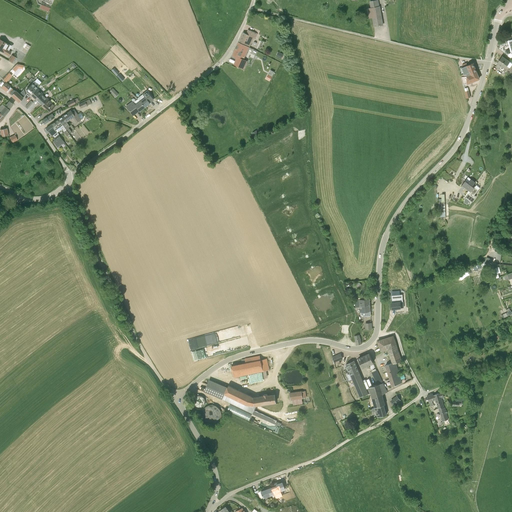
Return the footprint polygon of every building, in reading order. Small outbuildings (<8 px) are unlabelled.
[(373,18),(373,21),(374,26),(383,25),(382,20),(380,6),(379,6),(378,0),(370,1),(371,8),(367,9),(369,18),(373,18)] [(243,32),(239,42),(243,44),(243,45),(249,47),(254,38),(255,38),(257,33),(250,30),(248,35),(243,32)] [(26,42),(23,47),(29,50),(32,45),(26,42)] [(239,58),(243,60),(249,47),(243,45),(243,44),(239,42),(233,55),(238,57),(239,58)] [(505,69),(510,62),(502,56),(497,63),(498,64),(496,67),(500,70),(502,71),(504,69),(505,69)] [(239,58),(238,57),(235,65),(244,69),(247,62),(243,60),(239,58)] [(473,63),(467,65),(466,63),(462,65),(464,70),(466,75),(467,76),(471,74),(476,72),(473,63)] [(12,75),(9,72),(3,79),(6,82),(12,75)] [(467,83),(467,84),(474,81),(479,79),(479,78),(476,72),(471,74),(467,76),(462,77),(463,83),(467,83)] [(32,83),(33,83),(30,87),(26,90),(31,95),(36,89),(37,88),(37,87),(39,85),(37,83),(34,81),(32,83)] [(12,89),(9,93),(14,98),(19,102),(23,98),(15,91),(12,88),(12,89)] [(36,89),(31,95),(36,99),(42,94),(42,93),(37,88),(36,89)] [(115,97),(118,94),(113,88),(109,91),(115,97)] [(149,97),(146,93),(144,90),(141,92),(143,95),(138,99),(140,101),(144,107),(147,105),(149,103),(146,99),(149,97)] [(42,94),(36,99),(38,101),(37,103),(40,105),(41,104),(42,105),(47,99),(48,99),(49,99),(42,93),(42,94)] [(47,99),(42,105),(41,106),(45,109),(46,108),(50,112),(56,105),(49,99),(48,99),(47,99)] [(76,103),(74,99),(66,103),(68,107),(76,103)] [(89,99),(78,104),(80,108),(87,105),(91,104),(89,99)] [(2,104),(0,106),(0,113),(4,116),(10,110),(9,109),(13,103),(10,101),(7,105),(5,107),(2,104)] [(139,111),(141,109),(141,110),(141,109),(144,107),(140,101),(135,105),(132,102),(126,107),(130,111),(132,115),(138,111),(139,111)] [(81,120),(84,117),(80,113),(77,115),(73,109),(71,111),(71,110),(62,116),(65,121),(67,122),(72,118),(76,123),(81,120)] [(62,116),(58,119),(69,134),(72,133),(68,127),(69,126),(67,123),(65,121),(62,116)] [(58,119),(52,124),(54,128),(57,132),(61,128),(67,136),(69,134),(58,119)] [(54,128),(52,124),(44,130),(47,134),(49,132),(52,136),(53,135),(55,139),(53,140),(56,145),(63,140),(54,129),(54,128)] [(10,137),(12,142),(12,143),(18,140),(17,139),(15,135),(10,137)] [(475,183),(475,182),(471,179),(468,183),(465,181),(463,183),(462,183),(461,184),(471,191),(474,187),(472,186),(475,183)] [(466,197),(470,201),(478,189),(474,186),(474,187),(471,191),(466,197)] [(491,272),(483,275),(484,279),(487,277),(490,276),(491,278),(496,277),(496,278),(499,277),(498,273),(500,272),(499,267),(490,269),(491,272)] [(371,316),(370,305),(355,306),(355,307),(353,307),(358,316),(362,316),(363,316),(371,316)] [(395,363),(401,361),(393,336),(378,341),(381,351),(390,348),(394,362),(395,363)] [(362,367),(373,362),(369,353),(358,358),(362,367)] [(261,360),(232,366),(234,377),(269,370),(267,359),(261,360)] [(354,361),(346,364),(352,379),(361,375),(354,361)] [(397,369),(395,363),(394,362),(385,365),(388,372),(397,369)] [(388,372),(390,379),(399,376),(397,369),(388,372)] [(372,372),(377,385),(368,387),(374,408),(384,405),(381,395),(379,389),(384,388),(383,383),(376,370),(372,372)] [(361,375),(352,379),(352,380),(361,397),(368,394),(363,380),(361,375)] [(399,376),(390,379),(392,386),(402,383),(399,376)] [(222,399),(228,387),(209,380),(204,392),(222,399)] [(222,399),(226,401),(252,413),(256,407),(260,406),(276,404),(275,394),(267,395),(267,394),(264,395),(264,396),(253,397),(254,397),(229,385),(228,387),(222,399)] [(438,408),(444,406),(444,404),(442,398),(444,397),(441,390),(438,391),(439,393),(433,396),(434,399),(429,401),(430,405),(431,406),(433,405),(432,401),(435,400),(438,408)] [(303,398),(302,391),(290,393),(291,400),(303,398)] [(401,400),(397,396),(390,401),(394,406),(401,400)] [(386,415),(384,405),(375,408),(371,409),(372,413),(376,412),(377,417),(386,415)] [(448,418),(444,406),(438,408),(442,421),(443,421),(448,419),(449,419),(448,418)] [(277,485),(271,488),(274,494),(274,495),(280,492),(280,491),(285,489),(282,482),(277,484),(277,485)] [(274,494),(271,488),(261,491),(264,499),(274,495),(274,494)]
